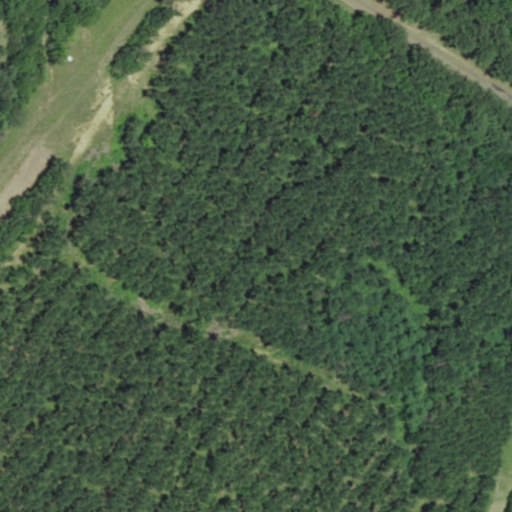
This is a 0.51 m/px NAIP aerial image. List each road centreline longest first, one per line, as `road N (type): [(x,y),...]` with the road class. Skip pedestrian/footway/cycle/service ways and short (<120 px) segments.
road 1 (tertiary): [(511,92),(359,0)]
road 2 (residential): [(27,0),(20,74),(0,146)]
